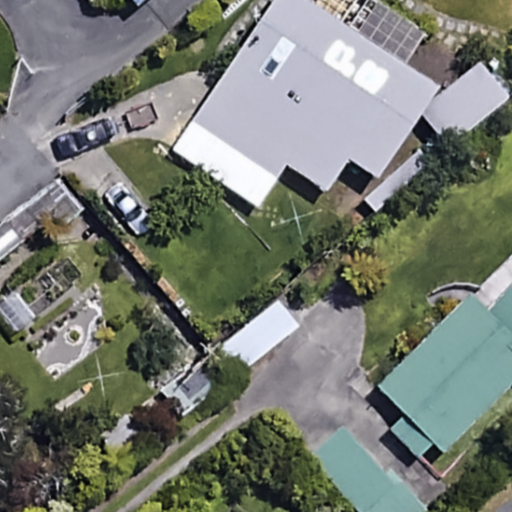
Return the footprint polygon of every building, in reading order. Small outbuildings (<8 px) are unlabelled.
[(418,35),(366,0),(266,0),(167,147),(252,204),(279,164),(317,190),(339,157),(367,176),(427,88),(396,67),(418,35)] [(500,95),(471,61),(436,90),(443,98),(417,120),(439,146),(500,95)] [(511,272),(483,296),(467,276),(375,353),(439,430),(511,369),(511,272)] [(293,324),(270,298),(226,336),(249,362),(293,324)] [(407,511),(416,503),(333,425),(306,455),(366,511),(407,511)]
